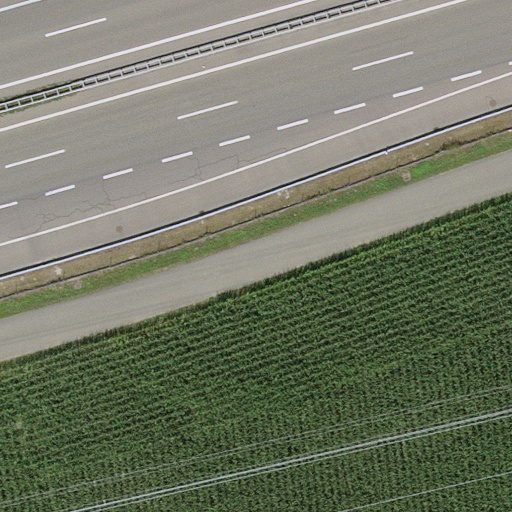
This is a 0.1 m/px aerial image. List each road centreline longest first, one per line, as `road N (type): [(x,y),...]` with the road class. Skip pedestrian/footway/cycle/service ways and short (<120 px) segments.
road 1 (unclassified): [(511,172),(135,305),(0,343)]
road 2 (motorway): [(0,166),(511,23)]
road 3 (motorway): [(188,0),(0,52)]
